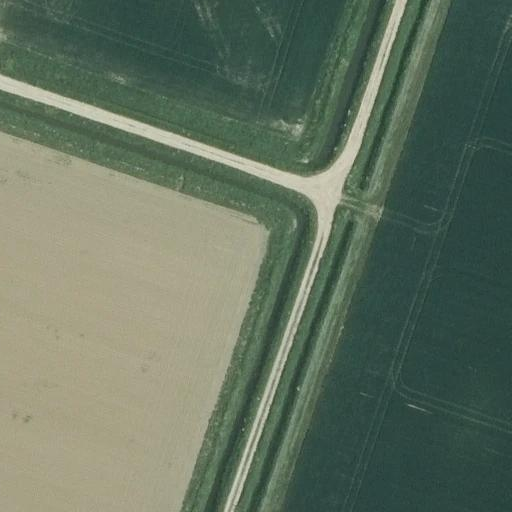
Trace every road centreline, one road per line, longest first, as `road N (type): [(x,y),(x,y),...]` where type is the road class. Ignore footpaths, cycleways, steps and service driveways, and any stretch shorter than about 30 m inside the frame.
road 1 (track): [(230,511),(339,197),(0,82)]
road 2 (track): [(339,197),(406,0)]
